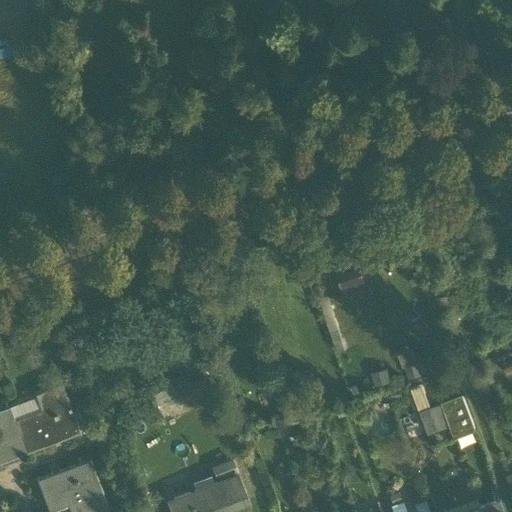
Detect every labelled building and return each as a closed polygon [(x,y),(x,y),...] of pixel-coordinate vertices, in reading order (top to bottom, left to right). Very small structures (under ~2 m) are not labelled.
[(482,49),(489,69),(501,65),(494,45),(482,49)] [(410,377),(420,373),(411,350),(401,354),(410,377)] [(190,379),(152,394),(157,407),(195,391),(190,379)] [(40,408),(14,418),(26,451),(80,431),(62,382),(34,392),(36,395),(40,408)] [(410,389),(419,413),(429,409),(421,386),(410,389)] [(490,390),(476,395),(481,408),(495,403),(490,390)] [(36,395),(9,405),(14,418),(40,408),(36,395)] [(462,397),(441,405),(449,427),(453,439),(475,430),(462,397)] [(0,460),(26,451),(14,418),(9,405),(0,408),(0,460)] [(441,405),(429,409),(437,432),(449,427),(441,405)] [(428,435),(437,432),(429,409),(419,413),(420,415),(428,435)] [(289,417),(274,422),(279,438),(294,434),(289,417)] [(67,504),(69,511),(109,511),(102,491),(103,491),(90,457),(35,478),(48,511),(67,504)] [(211,466),(217,482),(237,474),(239,473),(232,458),(211,466)] [(209,511),(208,510),(245,495),(237,474),(217,482),(168,501),(172,511),(209,511)] [(222,511),(248,502),(245,495),(208,510),(209,511),(222,511)] [(476,500),(455,508),(456,511),(465,511),(479,507),(476,500)] [(407,511),(404,501),(392,506),(394,511),(407,511)] [(479,507),(481,511),(498,511),(495,505),(494,501),(479,507)] [(506,511),(503,502),(495,505),(498,511),(506,511)]
